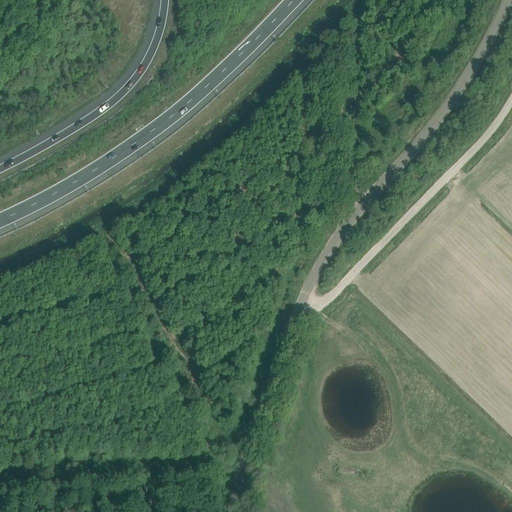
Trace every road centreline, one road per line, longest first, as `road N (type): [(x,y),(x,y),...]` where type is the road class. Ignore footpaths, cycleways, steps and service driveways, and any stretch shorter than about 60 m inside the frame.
road 1 (unclassified): [(299,307),(345,225),(469,75),(508,0)]
road 2 (motorway): [(0,219),(137,142),(293,0)]
road 3 (unclassified): [(299,307),(329,297),(511,100)]
road 4 (motorway): [(163,0),(147,57),(121,92),(0,168)]
road 5 (unclassified): [(234,511),(299,307)]
